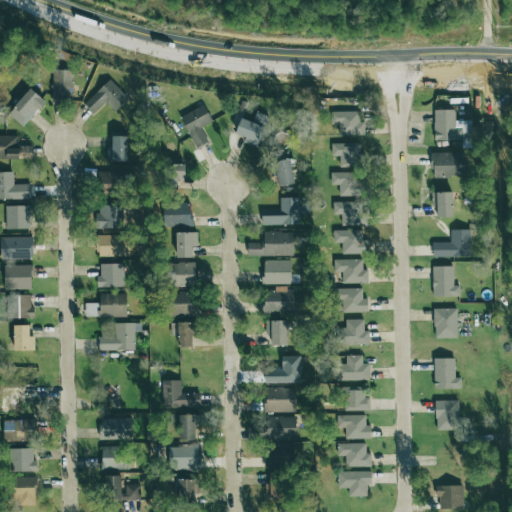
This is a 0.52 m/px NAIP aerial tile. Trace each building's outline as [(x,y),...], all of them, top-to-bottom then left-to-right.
[(111,111),(125,98),(107,79),(80,104),(89,113),(102,102),(111,111)] [(8,109),(18,117),(25,108),(30,112),(39,102),(24,89),(8,109)] [(177,116),(192,149),(206,142),(198,127),(208,122),(200,105),(177,116)] [(453,110),(430,110),(430,140),(454,140),(453,110)] [(336,135),(360,135),(359,111),(327,112),(328,124),(336,124),(336,135)] [(257,128),(235,118),(228,134),(249,144),(257,128)] [(0,158),(13,159),(13,136),(0,136),(0,158)] [(106,162),(121,161),(121,136),(105,137),(106,162)] [(336,156),(336,165),(362,164),(361,143),(328,144),(328,157),(336,156)] [(427,152),(428,177),(461,176),(460,151),(427,152)] [(269,161),(272,186),(288,184),(285,159),(269,161)] [(179,165),(159,164),(158,190),(173,190),(173,177),(179,177),(179,165)] [(327,171),(327,185),(336,185),(336,196),(356,197),(356,172),(327,171)] [(10,172),(0,172),(0,199),(27,198),(26,184),(10,185),(10,172)] [(446,192),(429,193),(430,218),(447,217),(446,192)] [(258,211),(257,225),(297,225),(298,197),(277,197),(277,211),(258,211)] [(362,241),(362,208),(355,208),(355,201),(330,201),(330,214),(339,214),(339,230),(330,230),(330,243),(339,243),(339,254),(366,254),(374,254),(374,241),(362,241)] [(187,226),(187,203),(160,203),(159,225),(187,226)] [(26,226),(25,206),(4,207),(4,227),(26,226)] [(125,228),(125,207),(94,206),(93,227),(125,228)] [(467,230),(447,230),(447,242),(428,243),(428,257),(467,256),(467,230)] [(194,232),(170,233),(170,258),(189,258),(189,246),(194,246),(194,232)] [(243,243),(243,254),(254,254),(254,256),(289,256),(289,232),(260,232),(260,243),(243,243)] [(116,256),(117,236),(93,235),(93,256),(116,256)] [(0,246),(13,246),(12,237),(0,237),(0,246)] [(364,283),(364,269),(356,269),(357,260),(331,259),(330,272),(339,272),(339,283),(364,283)] [(287,260),(259,261),(259,285),(287,284),(287,260)] [(161,263),(162,287),(190,286),(190,263),(161,263)] [(120,265),(95,264),(94,286),(119,287),(120,265)] [(28,266),(1,266),(1,289),(29,289),(28,266)] [(429,297),(456,297),(456,286),(450,286),(450,266),(428,267),(429,297)] [(260,314),(293,313),(293,305),(291,305),(290,288),(273,289),(273,291),(259,292),(260,314)] [(359,288),(333,288),(333,301),(339,301),(339,312),(364,311),(363,298),(359,298),(359,288)] [(190,317),(191,294),(162,293),(162,316),(190,317)] [(94,294),(95,317),(122,316),(121,294),(94,294)] [(28,296),(7,296),(8,308),(14,308),(14,318),(29,318),(28,296)] [(454,338),(454,309),(430,308),(430,338),(454,338)] [(366,331),(361,331),(361,319),(343,319),(342,328),(333,327),(332,344),(365,345),(366,331)] [(94,336),(94,351),(131,350),(130,323),(104,324),(105,336),(94,336)] [(186,347),(187,324),(172,323),(171,347),(186,347)] [(8,326),(9,350),(30,349),(30,335),(26,336),(25,326),(8,326)] [(366,380),(366,363),(359,363),(359,355),(343,355),(343,365),(334,365),(334,380),(366,380)] [(430,389),(458,389),(458,378),(452,378),(451,358),(429,359),(430,389)] [(195,393),(177,394),(177,380),(156,381),(157,408),(196,407),(195,393)] [(367,397),(361,397),(361,387),(340,387),(340,410),(367,410),(367,397)] [(292,413),(292,389),(261,388),(261,412),(292,413)] [(455,400),(431,400),(431,429),(456,429),(455,400)] [(188,441),(188,415),(173,415),(173,441),(188,441)] [(367,438),(367,425),(364,425),(363,415),(336,416),(337,443),(346,443),(346,439),(367,438)] [(289,418),(262,417),(262,428),(289,428),(289,418)] [(291,430),(262,429),(262,439),(291,439),(291,430)] [(335,456),(342,456),(343,466),(368,465),(368,452),(363,452),(363,443),(335,444),(335,456)] [(165,470),(195,471),(196,448),(165,447),(165,470)] [(30,449),(5,449),(5,472),(31,472),(30,449)] [(345,496),(366,497),(367,472),(335,471),(335,488),(346,488),(345,496)] [(152,477),(128,476),(127,484),(138,484),(138,494),(151,495),(152,477)] [(31,477),(7,477),(7,505),(30,505),(31,477)] [(105,501),(115,501),(116,477),(100,477),(100,491),(106,492),(105,501)] [(189,481),(173,481),(172,503),(188,504),(189,481)] [(128,500),(136,501),(136,485),(128,485),(128,500)] [(434,510),(459,509),(459,486),(434,487),(434,510)]
